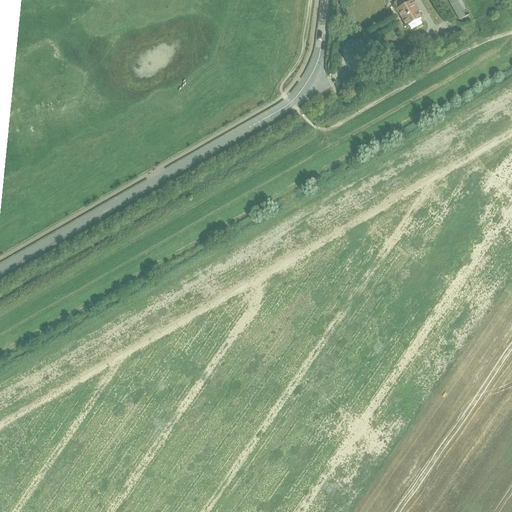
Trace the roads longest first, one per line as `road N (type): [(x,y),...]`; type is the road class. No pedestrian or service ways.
road 1 (unknown): [(0,355),(511,61)]
road 2 (unclassified): [(0,270),(285,107),(317,64),(328,0)]
road 3 (track): [(0,317),(320,128)]
road 4 (track): [(511,33),(461,50),(352,116)]
